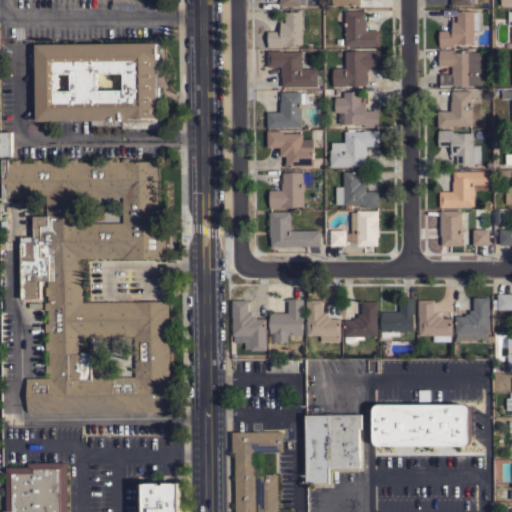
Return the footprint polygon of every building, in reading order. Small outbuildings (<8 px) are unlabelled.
[(379,46),(364,46),(364,45),(345,45),(345,10),(365,10),(365,20),(366,20),(366,30),(379,30),(379,46)] [(479,30),(473,30),(473,42),(459,42),(459,43),(454,43),(454,46),(439,46),(439,30),(451,30),(451,16),(453,16),(453,21),(457,21),(457,10),(473,10),(473,11),(479,11),(479,30)] [(302,44),(290,44),(290,45),(283,45),(283,47),(267,48),(267,31),(280,31),(280,22),(285,22),(285,11),(302,11),(302,44)] [(157,42),(157,43),(158,43),(158,45),(161,45),(161,53),(158,53),(159,58),(158,58),(158,60),(156,60),(157,86),(158,86),(159,128),(122,128),(122,125),(92,125),(92,120),(36,121),(35,58),(32,58),(32,52),(35,52),(35,44),(157,42)] [(379,67),(367,67),(367,75),(366,75),(366,84),(346,85),(346,86),(333,86),(332,68),(345,68),(345,51),(366,51),(366,49),(379,49),(379,67)] [(481,85),(453,85),(452,76),(451,76),(451,85),(438,85),(438,49),(454,49),(454,52),(480,51),(481,85)] [(302,68),(317,68),(317,69),(322,69),(322,84),(317,84),(317,86),(282,86),(282,79),(281,79),(281,66),(267,66),(267,50),(282,50),(282,51),(302,51),(302,68)] [(472,125),(453,125),(453,126),(437,126),(437,111),(450,110),(450,101),(451,101),(451,90),(471,90),(472,125)] [(511,98),(501,98),(501,90),(511,90),(511,98)] [(282,126),(282,127),(267,127),(267,112),(280,111),(280,101),(281,101),(281,91),(301,91),(301,92),(306,92),(306,103),(301,103),(301,126),(282,126)] [(363,127),(363,124),(357,124),(357,123),(339,124),(339,112),(335,112),(334,97),(343,97),(343,91),(360,91),(360,101),(365,101),(365,110),(378,110),(378,127),(363,127)] [(330,166),(330,149),(331,149),(331,142),(344,142),(344,131),(347,131),(347,128),(354,128),(354,131),(363,130),(379,130),(379,145),(366,145),(366,156),(365,156),(365,166),(330,166)] [(493,129),(503,129),(503,141),(493,141),(493,129)] [(313,166),(285,166),(285,156),(280,156),(280,146),(267,147),(266,131),(283,130),(283,133),(302,133),(302,138),(313,138),(313,166)] [(480,164),(473,164),(473,165),(456,165),(456,154),(452,154),(452,158),(451,158),(451,146),(438,146),(438,130),(452,130),(452,132),(456,132),(456,133),(473,133),(473,145),(480,145),(480,164)] [(12,155),(1,155),(0,132),(12,132),(12,155)] [(169,411),(29,413),(26,410),(26,378),(48,378),(48,348),(45,348),(45,342),(48,342),(48,331),(44,332),(44,324),(48,324),(47,280),(40,280),(40,298),(21,298),(20,236),(33,236),(33,216),(46,216),(46,197),(2,198),(1,158),(8,158),(8,163),(11,163),(11,160),(19,160),(20,163),(33,162),(33,159),(41,159),(41,162),(48,162),(48,159),(56,159),(56,160),(58,160),(58,162),(69,162),(69,159),(77,159),(77,162),(106,161),(106,159),(114,158),(114,161),(121,161),(121,158),(129,158),(129,161),(148,161),(148,158),(157,158),(158,223),(165,222),(165,258),(123,259),(123,257),(79,258),(79,269),(82,269),(82,302),(168,301),(169,411)] [(378,206),(362,207),(362,204),(351,205),(352,207),(346,207),(346,204),(343,205),(343,203),(336,203),(335,186),(343,186),(343,171),(359,171),(359,182),(365,182),(365,191),(378,191),(378,206)] [(454,206),(454,207),(439,207),(439,191),(452,191),(452,181),(453,181),(453,171),(488,171),(488,189),(474,189),(474,206),(454,206)] [(303,206),(284,206),(284,208),(269,208),(269,189),(281,189),(281,182),(282,182),(282,172),(303,172),(303,206)] [(502,209),(504,209),(504,212),(503,212),(503,223),(499,223),(499,228),(496,228),(496,223),(494,223),(494,209),(502,209)] [(365,245),(365,247),(344,247),(344,245),(330,245),(330,229),(346,229),(346,233),(357,233),(357,230),(351,230),(351,212),(356,212),(356,210),(378,210),(378,218),(379,236),(377,236),(377,245),(365,245)] [(462,245),(441,245),(441,235),(440,235),(439,210),(461,210),(462,245)] [(320,246),(271,246),(270,236),(269,236),(269,211),(291,211),(291,229),(320,229),(320,246)] [(489,245),(473,245),(472,229),(489,229),(489,245)] [(511,244),(499,245),(499,229),(511,229),(511,244)] [(511,293),(511,309),(497,309),(493,309),(493,299),(497,299),(497,293),(511,293)] [(489,313),(488,313),(489,332),(486,332),(487,339),(456,340),(456,333),(455,333),(455,316),(465,316),(465,313),(469,313),(469,310),(473,310),(473,297),(489,297),(489,313)] [(415,314),(413,314),(413,331),(399,331),(399,335),(390,335),(390,337),(381,337),(381,330),(379,330),(379,314),(381,314),(381,311),(399,311),(399,299),(395,299),(395,298),(414,298),(415,314)] [(301,335),(291,335),(291,332),(287,332),(287,342),(274,342),(269,343),(269,312),(287,312),(287,299),(303,299),(303,315),(302,315),(301,335)] [(340,333),(339,335),(339,341),(320,341),(320,335),(307,335),(306,315),(306,299),(322,299),(322,312),(326,312),(326,316),(330,316),(330,318),(340,318),(340,333)] [(452,335),(450,335),(450,341),(433,341),(433,335),(418,335),(418,315),(418,299),(434,299),(434,312),(438,312),(438,316),(442,316),(442,318),(452,318),(452,335)] [(266,350),(244,350),(244,342),(233,342),(233,335),(232,335),(232,316),(231,316),(231,300),(248,300),(248,312),(251,312),(251,316),(256,316),(256,318),(266,318),(266,350)] [(377,316),(376,316),(377,336),(364,336),(364,338),(363,339),(357,339),(356,341),(352,343),(348,343),(346,342),(344,340),(344,336),(343,336),(343,319),(353,319),(353,317),(358,317),(358,313),(361,313),(361,301),(377,301),(377,316)] [(430,389),(430,401),(418,401),(418,389),(430,389)] [(464,404),(468,405),(470,409),(470,440),(468,443),(465,445),(379,445),(375,444),(373,440),(373,409),(375,405),(379,404),(464,404)] [(306,415),(361,414),(361,427),(359,427),(359,470),(332,471),(332,486),(317,487),(317,483),(307,483),(306,415)] [(235,511),(234,452),(232,452),(232,432),(282,431),(282,451),(254,452),(255,511),(258,511),(257,474),(277,474),(277,511),(302,511),(235,511)] [(67,462),(67,509),(70,509),(70,511),(5,511),(6,511),(6,467),(27,467),(27,462),(67,462)] [(137,511),(137,483),(143,483),(159,483),(159,478),(165,478),(165,482),(181,482),(181,511),(137,511)]
